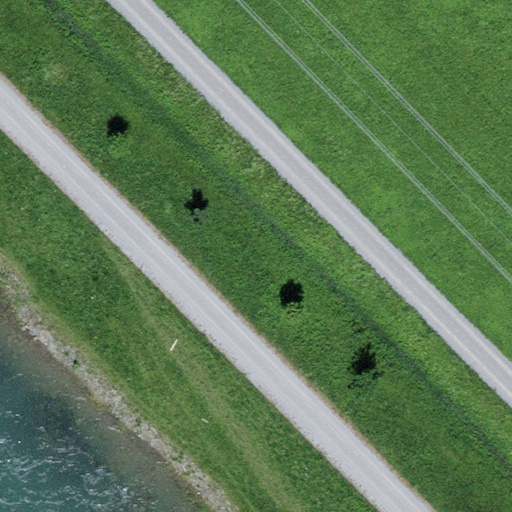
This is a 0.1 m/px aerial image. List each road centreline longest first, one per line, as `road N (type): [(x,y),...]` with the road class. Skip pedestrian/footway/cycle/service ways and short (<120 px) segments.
road 1 (track): [(0,96),(410,511)]
road 2 (track): [(134,0),(511,384)]
